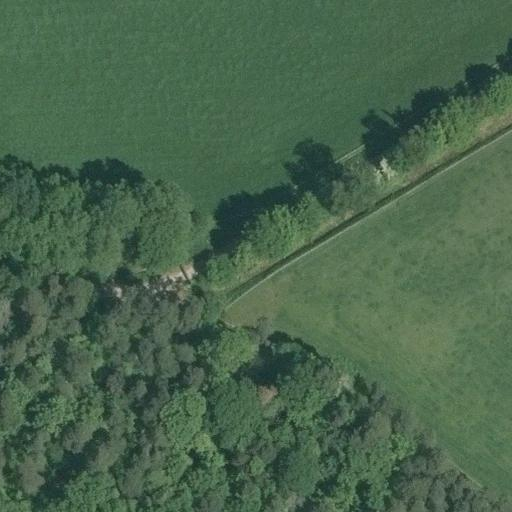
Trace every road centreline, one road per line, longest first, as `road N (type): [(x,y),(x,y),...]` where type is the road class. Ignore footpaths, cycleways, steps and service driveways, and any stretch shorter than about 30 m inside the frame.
road 1 (residential): [(511,81),(164,293),(122,297),(0,255)]
road 2 (track): [(164,293),(376,427),(490,511)]
